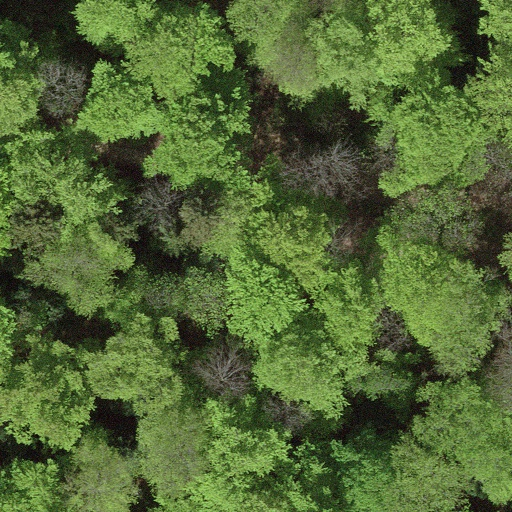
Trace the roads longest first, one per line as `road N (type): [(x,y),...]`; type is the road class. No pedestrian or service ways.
road 1 (track): [(0,134),(302,182),(384,229),(511,246)]
road 2 (track): [(418,234),(293,301),(0,350)]
road 3 (track): [(302,182),(511,176)]
